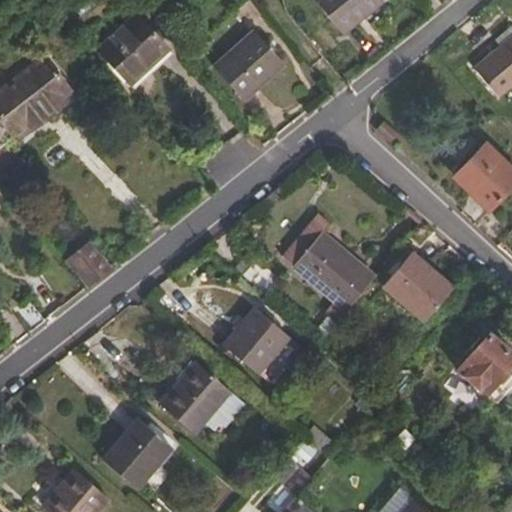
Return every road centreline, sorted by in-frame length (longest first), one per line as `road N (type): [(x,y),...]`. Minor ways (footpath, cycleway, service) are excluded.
road 1 (residential): [(0,382),(334,116)]
road 2 (residential): [(334,116),(511,269)]
road 3 (residential): [(334,116),(470,0)]
